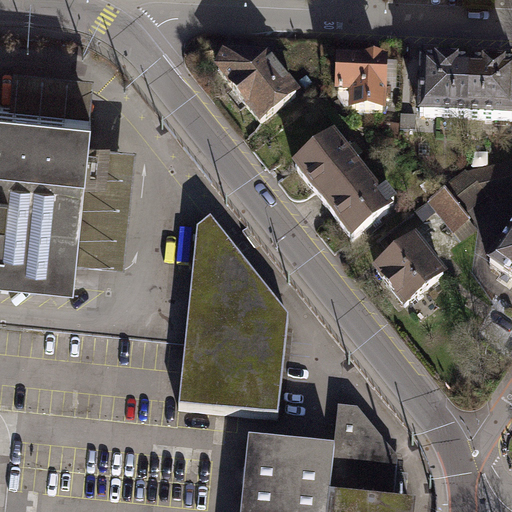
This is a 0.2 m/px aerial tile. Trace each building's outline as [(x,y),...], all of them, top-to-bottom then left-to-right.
[(383,60),(333,58),(332,90),(351,90),(350,112),(381,113),(383,60)] [(265,60),(225,59),(219,71),(261,125),(295,99),(265,60)] [(471,70),(423,69),(421,119),(469,120),(471,70)] [(511,71),(471,70),(469,120),(511,121),(511,71)] [(12,106),(91,115),(94,84),(15,76),(12,106)] [(0,277),(74,285),(75,268),(76,261),(88,145),(89,134),(91,115),(12,106),(0,105),(0,277)] [(412,115),(398,115),(398,132),(411,132),(412,115)] [(358,173),(328,135),(288,166),(318,204),(358,173)] [(125,266),(137,150),(88,145),(76,261),(125,266)] [(511,162),(461,172),(484,197),(511,192),(511,162)] [(461,172),(437,190),(459,216),(484,197),(461,172)] [(376,195),(358,173),(318,204),(348,241),(393,206),(381,190),(376,195)] [(423,202),(450,234),(465,222),(459,216),(437,190),(423,202)] [(186,346),(179,411),(252,419),(279,422),(289,322),(211,224),(197,234),(186,346)] [(511,236),(490,269),(511,283),(511,236)] [(440,276),(412,238),(371,269),(400,306),(440,276)] [(412,511),(412,510),(393,508),(398,461),(357,412),(340,411),(334,453),(249,444),(242,511),(412,511)]
